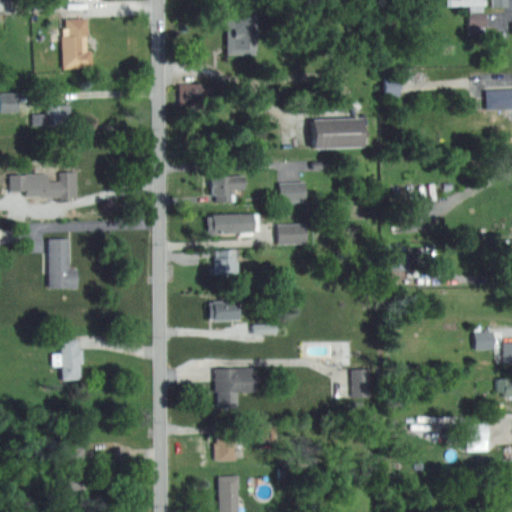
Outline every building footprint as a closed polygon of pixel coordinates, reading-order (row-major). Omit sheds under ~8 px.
[(441,0),(442,6),(465,6),(465,12),(480,11),(479,0),(441,0)] [(224,55),(240,54),(239,12),(222,12),(224,55)] [(464,13),(464,33),(481,32),(481,12),(464,13)] [(61,67),(59,34),(61,34),(60,26),(63,26),(63,17),(85,16),(85,49),(90,49),(90,66),(61,67)] [(394,78),(377,78),(377,95),(394,95),(394,78)] [(200,82),(200,96),(184,96),(184,102),(177,102),(177,81),(200,82)] [(511,85),(484,86),(485,106),(511,105),(511,85)] [(0,111),(14,112),(14,93),(0,93),(0,111)] [(59,124),(30,124),(30,112),(43,112),(43,103),(69,103),(69,111),(65,111),(65,124),(59,124)] [(301,118),(302,147),(359,146),(359,117),(301,118)] [(215,136),(215,152),(246,153),(247,137),(215,136)] [(58,198),(58,195),(40,196),(40,189),(8,191),(8,173),(45,171),(46,180),(58,180),(58,170),(74,169),(75,195),(70,195),(70,197),(58,198)] [(213,201),(213,195),(208,195),(208,188),(207,188),(207,178),(208,178),(208,175),(240,174),(241,189),(232,189),(232,200),(213,201)] [(300,182),(274,182),(274,201),(301,201),(300,182)] [(251,230),(251,234),(238,234),(238,231),(213,232),(213,234),(204,234),(204,214),(208,214),(208,213),(257,212),(258,228),(251,229),(251,230)] [(303,244),(303,224),(274,223),(273,243),(303,244)] [(47,286),(46,237),(67,236),(67,267),(75,267),(75,286),(47,286)] [(229,248),(229,260),(236,259),(237,272),(230,272),(230,274),(213,275),(211,257),(213,257),(212,249),(229,248)] [(210,319),(210,318),(206,318),(205,301),(210,301),(210,299),(235,299),(236,318),(210,319)] [(493,345),(492,327),(473,328),(474,346),(493,345)] [(502,360),(511,359),(511,336),(501,337),(502,360)] [(75,337),(75,345),(77,345),(77,348),(80,347),(81,362),(78,362),(79,378),(59,379),(59,362),(51,363),(50,351),(58,351),(57,338),(75,337)] [(235,392),(235,407),(215,407),(215,390),(212,390),(212,366),(252,366),(252,392),(235,392)] [(496,375),(511,374),(511,392),(497,393),(496,375)] [(482,423),(460,424),(461,451),(483,450),(482,423)] [(257,442),(274,441),(273,425),(257,425),(257,442)] [(215,459),(215,432),(232,432),(233,458),(215,459)] [(63,489),(61,446),(81,445),(83,489),(63,489)] [(217,511),(215,474),(236,473),(237,487),(235,488),(236,511),(217,511)]
